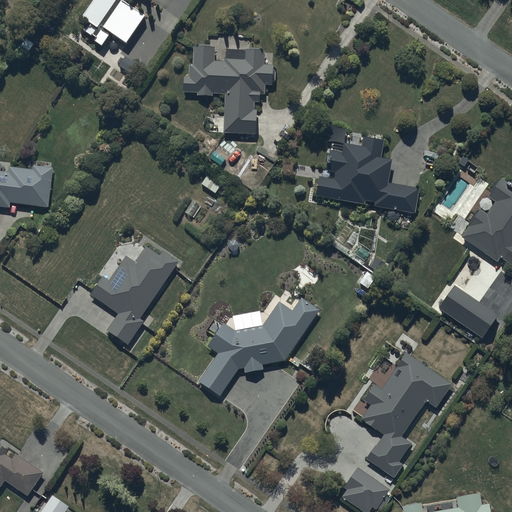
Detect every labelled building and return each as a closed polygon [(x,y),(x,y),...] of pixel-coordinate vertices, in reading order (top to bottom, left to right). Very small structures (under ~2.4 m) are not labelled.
[(100,30),(120,0),(119,0),(93,0),(81,18),(90,25),(85,33),(91,37),(98,28),(100,30)] [(120,0),(100,30),(102,31),(94,43),(101,47),(111,33),(126,44),(144,17),(120,0)] [(35,44),(27,38),(18,50),(26,56),(35,44)] [(215,47),(194,47),(194,66),(188,66),(188,80),(183,80),(183,93),(197,94),(197,98),(214,98),(214,95),(224,96),(223,133),(256,134),(257,101),(260,101),(260,95),(264,95),(265,86),(274,86),(275,64),(264,64),(265,49),(248,49),(247,52),(239,52),(239,50),(227,49),(227,54),(223,54),(223,62),(214,62),(215,47)] [(418,187),(386,183),(389,161),(381,160),(383,140),(364,138),(363,148),(345,146),(344,153),(330,151),(328,165),(323,165),(321,178),(318,178),(317,182),(315,182),(312,199),(362,206),(362,201),(374,202),(373,210),(415,215),(418,187)] [(0,207),(8,208),(8,204),(48,208),(53,168),(34,166),(34,169),(8,167),(7,171),(3,170),(3,163),(0,163),(0,207)] [(511,185),(507,192),(495,184),(487,197),(496,203),(489,214),(480,208),(470,222),(473,224),(464,238),(498,262),(501,258),(511,265),(511,185)] [(139,321),(178,261),(164,253),(162,256),(147,246),(136,263),(126,256),(109,281),(102,277),(88,297),(117,316),(107,332),(128,346),(143,323),(139,321)] [(367,270),(378,278),(387,264),(376,257),(367,270)] [(378,278),(367,270),(359,283),(370,290),(378,278)] [(498,317),(453,285),(437,306),(483,339),(498,317)] [(263,327),(237,331),(224,322),(207,347),(217,355),(198,382),(218,396),(236,370),(244,369),(245,374),(265,371),(263,364),(286,360),(319,309),(302,297),(292,312),(279,303),(263,327)] [(452,385),(407,353),(394,372),(397,374),(387,389),(375,380),(361,400),(371,407),(361,420),(382,435),(365,460),(394,481),(418,447),(402,437),(426,402),(436,409),(452,385)] [(0,489),(6,480),(30,495),(46,471),(30,461),(33,456),(5,438),(2,443),(0,441),(0,489)] [(388,489),(357,467),(344,487),(349,491),(344,498),(364,511),(369,511),(372,507),(379,511),(388,498),(384,495),(388,489)] [(68,511),(73,505),(55,493),(42,511),(68,511)] [(458,508),(435,511),(422,511),(421,503),(401,507),(402,511),(489,511),(488,503),(481,505),(478,493),(456,497),(458,508)]
